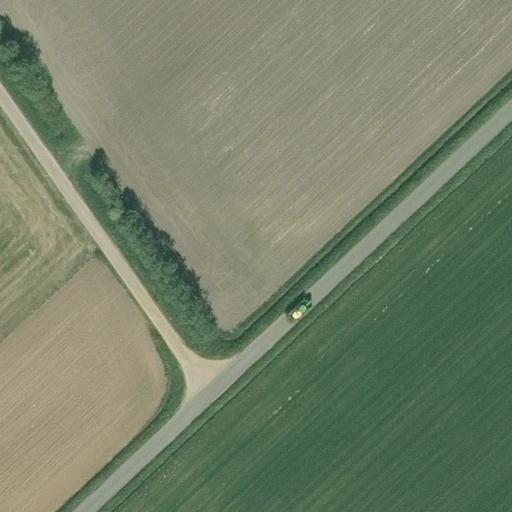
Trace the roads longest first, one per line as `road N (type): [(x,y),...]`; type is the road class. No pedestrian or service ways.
road 1 (unclassified): [(210,391),(511,109)]
road 2 (unclassified): [(210,391),(0,89)]
road 3 (unclassified): [(83,511),(210,391)]
